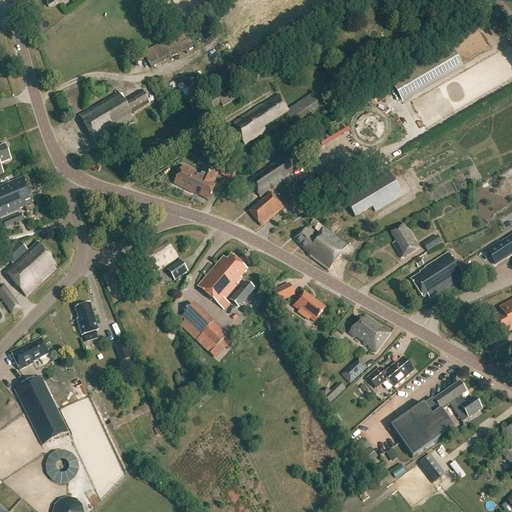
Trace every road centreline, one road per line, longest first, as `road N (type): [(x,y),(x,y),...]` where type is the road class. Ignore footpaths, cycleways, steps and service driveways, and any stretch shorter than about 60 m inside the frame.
road 1 (tertiary): [(418,331),(241,233),(180,211)]
road 2 (tertiary): [(71,175),(56,158),(9,0)]
